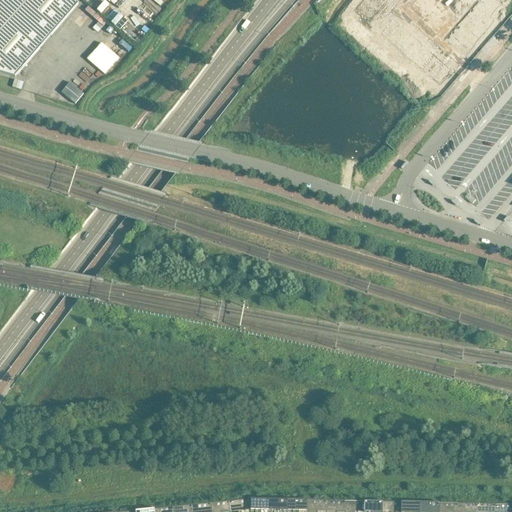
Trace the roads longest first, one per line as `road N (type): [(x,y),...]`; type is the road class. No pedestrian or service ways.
road 1 (secondary): [(0,371),(292,0)]
road 2 (secondary): [(271,0),(0,346)]
road 3 (unclassified): [(395,210),(0,98)]
road 4 (unclassified): [(395,210),(417,163),(511,55)]
road 5 (unclassified): [(511,245),(395,210)]
